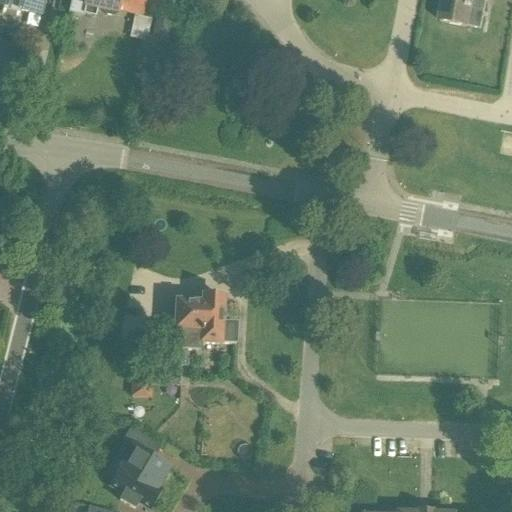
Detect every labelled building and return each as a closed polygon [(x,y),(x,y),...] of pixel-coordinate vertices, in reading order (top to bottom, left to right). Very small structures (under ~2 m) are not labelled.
[(43,0),(0,0),(0,8),(3,9),(2,13),(20,17),(21,13),(40,18),(43,0)] [(130,0),(73,0),(70,13),(84,17),(86,8),(118,16),(119,12),(128,14),(130,5),(129,5),(130,0)] [(445,0),(440,23),(469,29),(482,32),(488,4),(474,1),(474,0),(445,0)] [(145,44),(150,21),(151,20),(133,16),(128,40),(145,44)] [(152,45),(166,48),(171,26),(156,23),(152,45)] [(32,55),(4,61),(13,59),(17,76),(35,73),(32,55)] [(458,70),(468,86),(487,74),(478,58),(458,70)] [(187,352),(200,353),(201,346),(221,347),(221,346),(236,346),(237,327),(223,327),(224,301),(203,300),(203,304),(176,302),(174,332),(168,332),(165,387),(180,388),(181,366),(187,367),(187,352)] [(132,399),(151,400),(152,374),(133,373),(132,399)] [(131,449),(108,488),(122,497),(119,502),(134,510),(137,505),(148,511),(150,511),(162,491),(159,489),(170,469),(153,459),(160,448),(130,431),(122,444),(131,449)]
